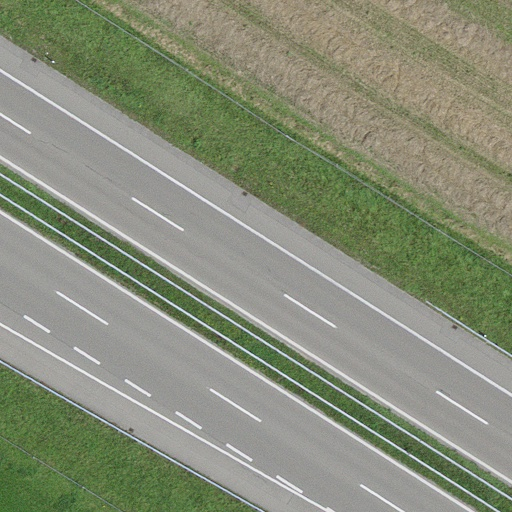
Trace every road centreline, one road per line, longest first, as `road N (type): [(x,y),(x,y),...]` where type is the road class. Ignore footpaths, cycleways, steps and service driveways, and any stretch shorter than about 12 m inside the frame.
road 1 (motorway): [(511,437),(0,111)]
road 2 (motorway): [(0,258),(398,511)]
